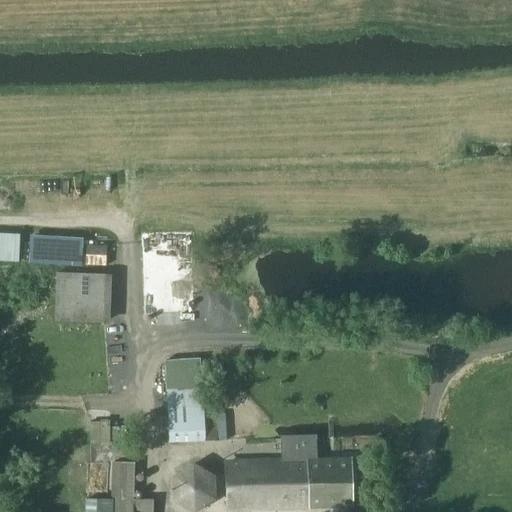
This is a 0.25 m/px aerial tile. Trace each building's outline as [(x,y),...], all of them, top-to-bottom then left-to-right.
[(57,321),(112,320),(111,275),(56,276),(57,321)] [(202,385),(166,387),(169,444),(228,440),(227,430),(227,420),(215,421),(214,404),(204,405),(202,385)] [(281,462),(225,464),(227,510),(351,506),(349,459),(317,460),(316,438),(281,439),(281,462)] [(111,499),(111,511),(153,511),(154,499),(134,499),(135,462),(113,462),(112,499),(111,499)] [(214,476),(193,466),(175,479),(176,502),(197,511),(216,498),(214,476)] [(86,499),(85,511),(111,511),(111,499),(86,499)]
